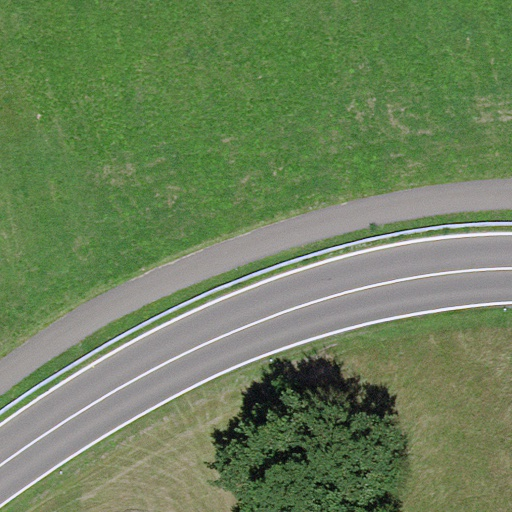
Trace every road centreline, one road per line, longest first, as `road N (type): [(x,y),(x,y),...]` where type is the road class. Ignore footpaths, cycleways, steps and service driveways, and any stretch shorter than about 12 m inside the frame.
road 1 (primary): [(0,467),(83,405),(296,307),(408,276),(511,265)]
road 2 (track): [(0,371),(110,302),(292,231),(455,193),(511,198)]
